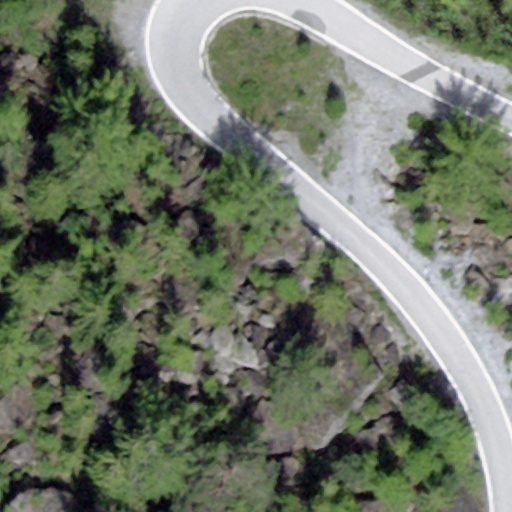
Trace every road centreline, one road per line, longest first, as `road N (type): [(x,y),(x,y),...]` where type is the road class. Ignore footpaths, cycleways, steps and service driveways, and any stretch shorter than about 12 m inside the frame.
road 1 (unclassified): [(196,0),(171,26),(166,65),(190,106),(334,229),(441,353),(477,426),(490,511)]
road 2 (unclassified): [(511,125),(279,0)]
